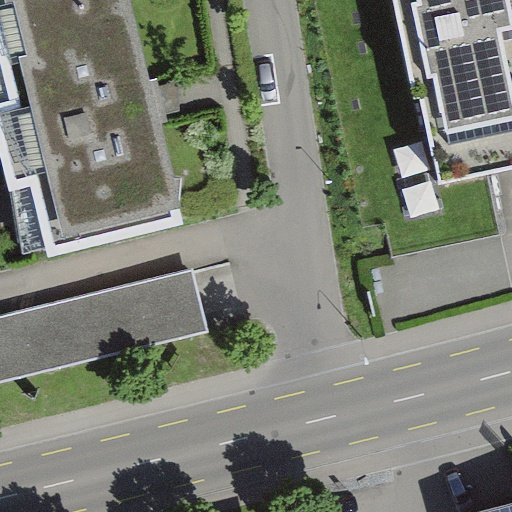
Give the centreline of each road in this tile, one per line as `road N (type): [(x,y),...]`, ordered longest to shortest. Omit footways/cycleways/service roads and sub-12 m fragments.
road 1 (residential): [(268,0),(326,419)]
road 2 (primary): [(326,419),(0,499)]
road 3 (primary): [(511,371),(326,419)]
